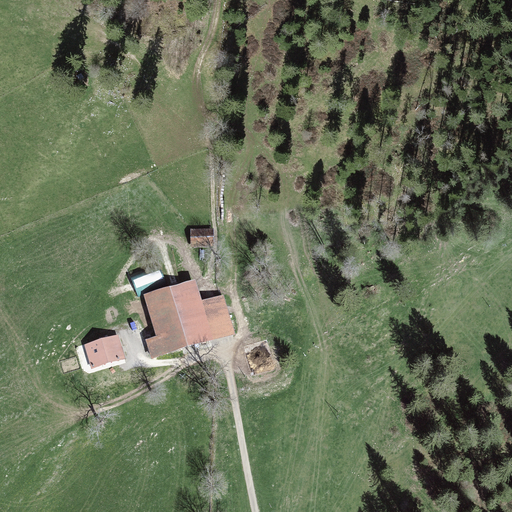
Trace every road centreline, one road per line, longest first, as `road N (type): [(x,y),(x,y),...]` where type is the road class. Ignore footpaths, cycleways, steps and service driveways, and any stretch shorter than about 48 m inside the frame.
road 1 (track): [(209,0),(199,80),(204,110),(239,144),(228,251),(237,319),(228,355)]
road 2 (track): [(256,511),(228,355)]
